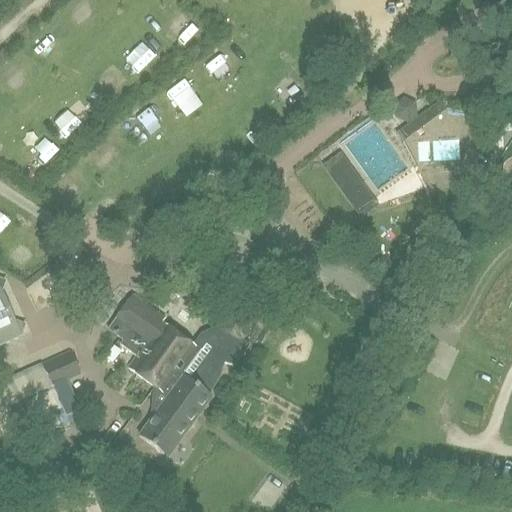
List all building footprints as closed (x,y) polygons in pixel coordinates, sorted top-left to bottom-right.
[(84,34),(96,26),(81,5),(69,14),(84,34)] [(36,46),(46,63),(62,54),(52,36),(36,46)] [(212,69),(220,77),(241,59),(233,50),(212,69)] [(17,92),(29,81),(14,66),(3,77),(17,92)] [(302,113),(317,101),(299,77),(283,89),(302,113)] [(398,117),(408,122),(414,118),(413,108),(404,104),(397,109),(398,117)] [(431,110),(438,119),(446,112),(439,104),(431,110)] [(32,155),(45,170),(59,158),(46,143),(32,155)] [(95,158),(109,175),(124,163),(110,146),(95,158)] [(488,153),(477,154),(478,167),(488,166),(488,153)] [(0,227),(9,210),(0,205),(0,227)] [(10,249),(15,276),(42,270),(37,244),(10,249)] [(96,275),(76,250),(51,270),(71,295),(96,275)] [(17,291),(26,307),(36,302),(27,285),(17,291)] [(0,347),(22,338),(23,333),(17,332),(13,322),(7,325),(0,307),(0,295),(1,295),(0,293),(0,347)] [(127,370),(137,378),(156,391),(154,419),(138,439),(166,461),(212,401),(208,397),(216,386),(221,374),(221,368),(236,372),(249,349),(240,344),(254,322),(234,310),(230,317),(215,323),(218,330),(202,336),(193,349),(162,326),(165,323),(147,310),(138,303),(133,300),(109,333),(113,337),(123,344),(120,348),(135,359),(127,370)] [(58,417),(77,408),(65,382),(80,375),(70,354),(0,386),(0,443),(5,442),(13,438),(46,422),(58,417)]
